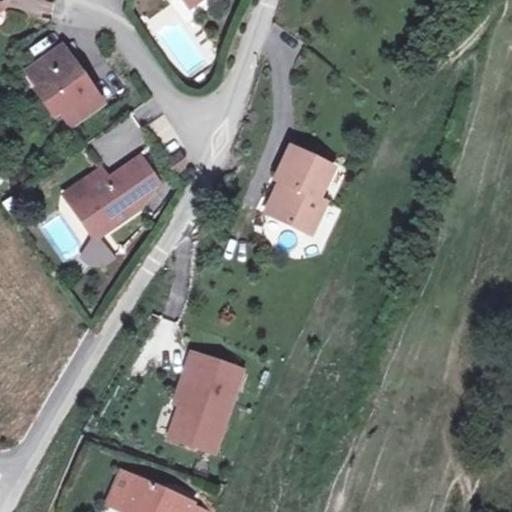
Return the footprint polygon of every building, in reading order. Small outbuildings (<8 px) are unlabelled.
[(83,77),(62,47),(26,73),(56,115),(60,112),(71,127),(102,104),(91,89),(89,90),(80,78),(83,77)] [(333,168),(295,150),(279,182),(286,185),(271,216),(309,234),(324,202),(317,199),(333,168)] [(186,161),(180,154),(167,162),(177,175),(185,170),(186,161)] [(96,240),(97,239),(142,208),(158,184),(141,159),(114,179),(116,182),(112,185),(102,171),(84,184),(89,190),(70,203),(94,238),(96,240)] [(271,216),(286,185),(279,182),(265,213),(271,216)] [(70,203),(89,190),(84,184),(66,197),(70,203)] [(113,259),(97,239),(96,240),(94,238),(82,258),(89,264),(92,266),(99,266),(106,264),(113,259)] [(178,395),(183,397),(180,406),(169,438),(195,446),(201,428),(221,435),(243,370),(192,353),(178,395)] [(183,397),(178,395),(175,404),(180,406),(183,397)] [(103,508),(114,511),(116,511),(127,480),(114,475),(103,508)] [(116,511),(187,511),(191,501),(127,480),(116,511)]
